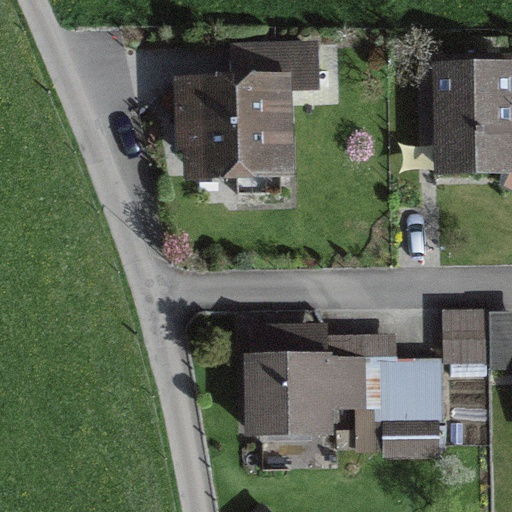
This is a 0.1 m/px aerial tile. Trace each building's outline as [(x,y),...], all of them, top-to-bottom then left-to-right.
[(197,167),(280,164),(278,91),(312,90),(311,49),(234,51),(235,91),(180,92),(182,133),(196,133),(197,167)] [(440,129),(441,169),(510,168),(511,168),(511,131),(510,130),(508,70),(455,71),(456,80),(439,80),(440,102),(426,103),(426,129),(440,129)] [(511,313),(492,314),(493,369),(511,368),(511,313)] [(288,359),(250,360),(251,432),(326,431),(326,408),(362,407),(361,360),(318,359),(318,342),(287,343),(288,359)] [(443,359),(374,361),(375,422),(386,421),(387,455),(437,453),(437,420),(443,420),(443,359)]
